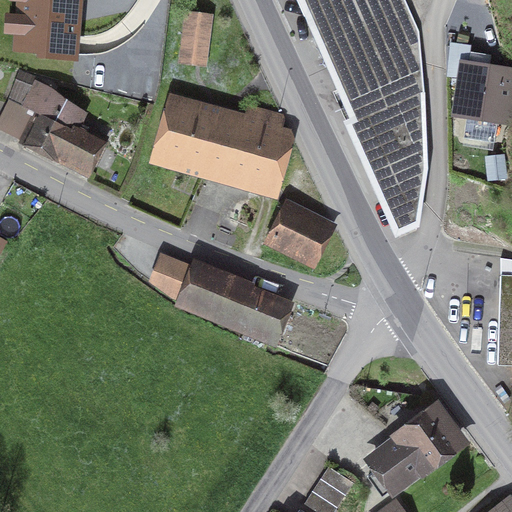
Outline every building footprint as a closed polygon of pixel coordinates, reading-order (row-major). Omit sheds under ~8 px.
[(303,0),(319,36),(313,38),(322,59),(328,55),(357,121),(351,124),(398,230),(418,221),(426,171),(397,105),(424,92),(419,31),(404,0),(303,0)] [(184,58),(203,60),(208,20),(189,17),(184,58)] [(459,111),(507,118),(511,84),(511,74),(465,68),(459,111)] [(10,97),(26,104),(38,81),(20,74),(10,97)] [(58,95),(38,81),(26,104),(25,107),(39,114),(71,130),(74,125),(81,111),(56,98),(58,95)] [(0,127),(25,140),(39,114),(10,99),(0,118),(0,127)] [(279,187),(292,141),(278,137),(284,116),(250,106),(244,127),(176,108),(163,154),(279,187)] [(71,130),(39,114),(25,140),(86,171),(102,139),(74,125),(71,130)] [(490,181),(509,178),(506,157),(487,159),(490,181)] [(324,228),(287,209),(272,238),(309,256),(324,228)] [(203,304),(273,332),(284,305),(161,256),(151,281),(168,293),(201,307),(203,304)] [(498,365),(511,365),(511,275),(501,275),(498,365)] [(434,411),(402,435),(403,437),(372,460),(378,468),(368,475),(382,494),(424,464),(426,466),(458,443),(434,411)] [(328,465),(304,503),(318,511),(333,511),(353,481),(328,465)] [(381,511),(402,511),(395,502),(381,511)]
